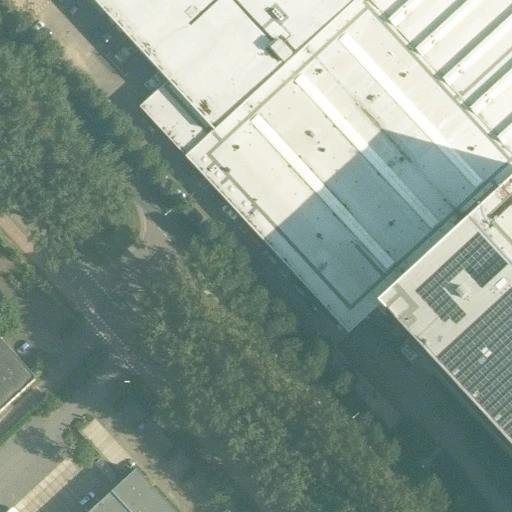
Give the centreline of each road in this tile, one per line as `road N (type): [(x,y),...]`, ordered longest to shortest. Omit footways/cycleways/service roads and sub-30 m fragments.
road 1 (tertiary): [(430,511),(168,232)]
road 2 (tertiary): [(95,301),(291,511)]
road 3 (tertiary): [(168,232),(0,50)]
road 4 (tertiary): [(0,197),(95,301)]
